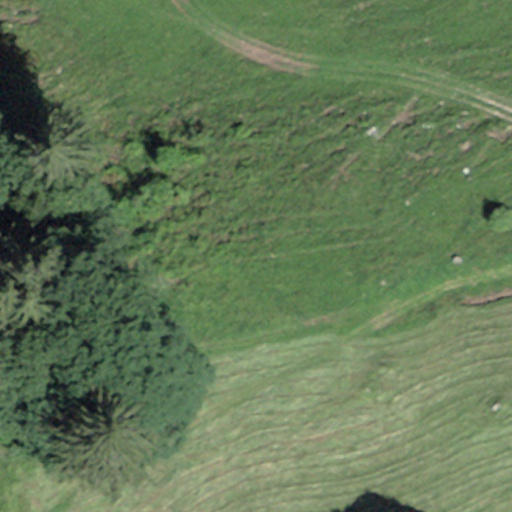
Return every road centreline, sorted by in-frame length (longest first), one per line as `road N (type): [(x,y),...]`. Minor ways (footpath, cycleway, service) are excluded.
road 1 (track): [(511,255),(367,330),(87,511)]
road 2 (track): [(197,0),(228,34),(511,111)]
